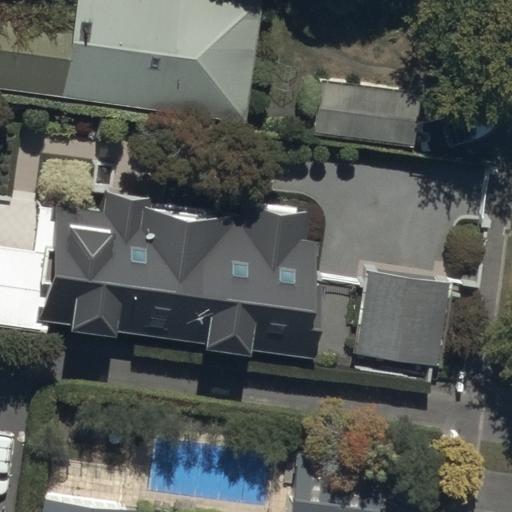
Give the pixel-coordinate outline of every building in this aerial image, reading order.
[(0,0),(0,79),(235,114),(251,0),(0,0)] [(93,202),(44,196),(31,194),(25,243),(0,239),(0,316),(41,322),(42,312),(304,347),(313,279),(301,278),(307,232),(294,231),(298,202),(237,193),(235,210),(138,197),(140,188),(96,182),(93,202)] [(442,272),(359,262),(349,345),(432,355),(442,272)] [(286,452),(281,511),(368,511),(373,459),(286,452)] [(134,511),(135,506),(35,494),(32,511),(134,511)]
